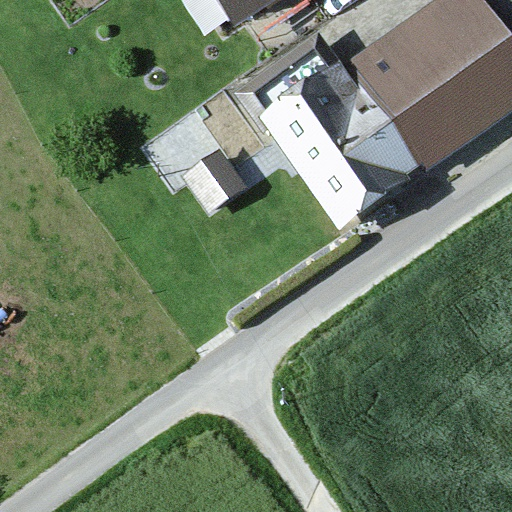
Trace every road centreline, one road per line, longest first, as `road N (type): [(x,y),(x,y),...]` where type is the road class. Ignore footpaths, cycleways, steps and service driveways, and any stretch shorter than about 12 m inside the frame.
road 1 (unclassified): [(224,380),(511,180)]
road 2 (unclassified): [(42,511),(224,380)]
road 3 (residential): [(323,511),(224,380)]
